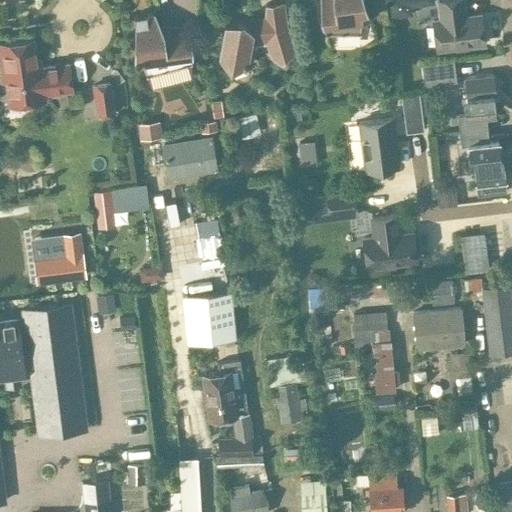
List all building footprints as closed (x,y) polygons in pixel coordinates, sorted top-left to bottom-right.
[(368,15),(363,0),(319,0),(320,17),(325,33),(360,33),(361,18),(368,15)] [(387,0),(389,18),(412,14),(411,6),(434,3),(433,0),(387,0)] [(464,16),(462,0),(438,0),(440,19),(433,20),(436,48),(484,41),(480,14),(464,16)] [(285,24),(282,1),(266,3),(265,17),(225,22),(219,56),(230,69),(243,64),(247,64),(248,60),(246,59),(249,42),(266,40),(271,56),(281,61),(294,52),(285,24)] [(134,15),(133,60),(141,61),(146,75),(191,63),(191,47),(186,27),(162,30),(154,12),(134,15)] [(33,38),(0,42),(0,43),(1,43),(4,64),(0,64),(2,80),(6,79),(9,103),(44,98),(43,92),(71,88),(68,63),(37,67),(33,38)] [(452,60),(422,63),(424,81),(454,77),(452,60)] [(457,114),(459,129),(487,126),(485,112),(495,111),(493,91),(495,91),(493,74),(464,77),(466,102),(463,102),(464,114),(457,114)] [(113,112),(109,82),(93,84),(97,114),(113,112)] [(419,91),(401,93),(404,120),(422,118),(422,114),(419,91)] [(223,114),(221,99),(211,100),(213,115),(223,114)] [(276,111),(256,115),(260,132),(280,128),(276,111)] [(260,133),(260,132),(256,115),(256,113),(236,117),(240,138),(260,133)] [(399,164),(393,115),(358,120),(364,169),(399,164)] [(158,119),(138,122),(141,138),(160,136),(158,119)] [(214,119),(200,121),(201,130),(215,128),(214,119)] [(488,140),(487,126),(459,129),(460,145),(468,144),(469,155),(472,155),(475,179),(485,178),(492,184),(498,177),(505,176),(503,159),(500,159),(498,139),(488,140)] [(216,167),(210,136),(164,144),(169,175),(216,167)] [(156,138),(141,141),(147,177),(150,177),(153,195),(157,220),(172,217),(171,216),(167,193),(164,174),(163,174),(156,138)] [(313,138),(297,141),(301,166),(317,163),(313,138)] [(282,166),(278,153),(258,158),(262,171),(282,166)] [(454,183),(436,185),(439,205),(456,203),(454,183)] [(109,188),(94,190),(98,226),(114,224),(109,188)] [(180,191),(167,193),(171,216),(184,214),(180,191)] [(356,192),(304,198),(305,214),(357,208),(356,192)] [(205,219),(202,207),(188,210),(191,222),(205,219)] [(216,217),(214,207),(204,209),(206,219),(216,217)] [(400,231),(398,213),(370,216),(372,234),(362,235),(365,266),(418,260),(415,230),(400,231)] [(284,228),(283,219),(271,219),(271,229),(284,228)] [(79,231),(31,238),(37,281),(85,275),(79,231)] [(162,264),(138,268),(141,281),(164,277),(162,264)] [(319,273),(307,274),(308,286),(321,285),(319,273)] [(483,284),(482,277),(466,279),(468,292),(483,290),(490,349),(511,346),(511,293),(510,281),(483,284)] [(431,291),(453,290),(452,278),(430,281),(431,291)] [(229,289),(181,294),(186,342),(236,337),(231,289),(229,289)] [(454,303),(453,290),(431,291),(432,304),(454,303)] [(113,292),(96,295),(98,312),(115,310),(113,292)] [(17,318),(0,319),(0,501),(3,501),(0,474),(0,375),(5,375),(6,385),(20,384),(18,373),(24,372),(23,370),(31,369),(40,433),(84,427),(68,301),(23,307),(25,319),(17,320),(17,318)] [(464,343),(460,306),(412,310),(413,323),(415,347),(464,343)] [(134,317),(120,319),(121,328),(135,327),(134,317)] [(354,329),(353,329),(355,345),(361,345),(372,344),(374,367),(374,369),(376,391),(395,389),(393,377),(398,376),(397,369),(393,369),(389,326),(387,326),(354,329)] [(470,375),(467,350),(449,352),(450,359),(446,360),(448,378),(470,375)] [(302,352),(265,358),(269,384),(273,383),(274,389),(276,402),(279,421),(302,417),(300,409),(306,408),(304,396),(298,397),(295,379),(306,378),(302,352)] [(218,371),(203,374),(210,417),(210,418),(231,415),(234,435),(218,436),(218,437),(219,454),(251,452),(251,436),(252,435),(248,411),(247,411),(239,358),(216,361),(218,371)] [(394,407),(393,393),(376,395),(378,409),(394,407)] [(478,426),(475,402),(459,404),(463,428),(478,426)] [(318,427),(310,429),(312,441),(320,439),(318,427)] [(312,456),(311,446),(285,447),(286,458),(312,456)] [(263,463),(262,453),(215,455),(216,466),(263,463)] [(199,511),(197,456),(178,457),(181,511),(199,511)] [(145,483),(144,464),(126,465),(127,483),(145,483)] [(395,485),(394,470),(369,472),(371,511),(384,511),(403,511),(401,484),(395,485)] [(109,497),(107,480),(82,482),(83,500),(109,497)] [(511,506),(511,483),(490,487),(492,511),(510,511),(510,507),(511,506)] [(248,491),(246,485),(232,488),(233,494),(229,495),(232,511),(265,511),(261,488),(248,491)] [(326,511),(325,491),(300,492),(301,511),(326,511)] [(447,511),(461,510),(460,493),(446,494),(447,511)] [(109,511),(109,497),(83,500),(84,511),(109,511)] [(350,511),(349,498),(338,499),(338,511),(350,511)]
